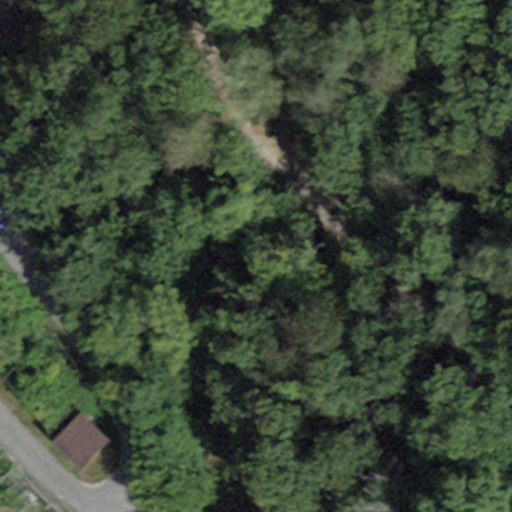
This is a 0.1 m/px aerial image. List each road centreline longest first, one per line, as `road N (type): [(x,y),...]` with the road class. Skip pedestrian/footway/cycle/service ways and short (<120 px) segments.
road 1 (track): [(200,0),(228,73),(289,173),(511,394)]
road 2 (unclassified): [(147,511),(136,442),(110,390),(78,330),(0,233)]
road 3 (unclassified): [(0,422),(53,483),(104,511)]
